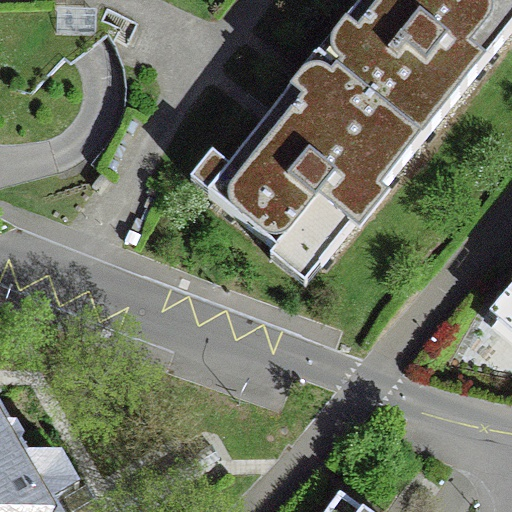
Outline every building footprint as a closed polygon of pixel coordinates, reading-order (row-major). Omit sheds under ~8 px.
[(511,0),(362,0),(313,62),(416,145),(511,26),(511,0)] [(282,244),(315,270),(416,145),(313,62),(203,198),(273,256),(282,244)] [(511,287),(503,298),(511,306),(511,287)] [(0,511),(52,511),(47,503),(68,491),(69,493),(74,491),(56,460),(6,460),(6,456),(17,450),(0,420),(0,511)] [(111,503),(115,511),(128,511),(215,463),(216,462),(207,447),(111,503)] [(352,511),(334,499),(325,511),(352,511)]
